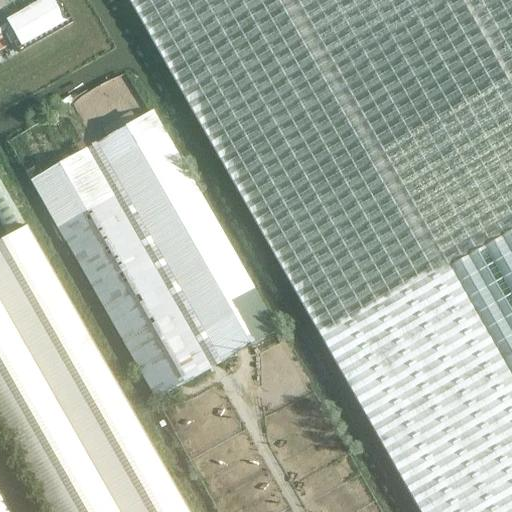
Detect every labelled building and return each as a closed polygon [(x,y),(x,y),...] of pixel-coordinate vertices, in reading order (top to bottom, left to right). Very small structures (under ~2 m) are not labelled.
[(22,43),(69,20),(59,0),(37,0),(8,14),(22,43)] [(511,511),(511,380),(448,267),(511,229),(511,0),(128,0),(419,511),(511,511)] [(86,94),(98,116),(107,111),(117,128),(150,109),(128,71),(86,94)] [(154,400),(276,331),(151,112),(29,182),(154,400)] [(0,176),(0,218),(8,233),(25,224),(0,176)] [(187,511),(26,227),(0,242),(0,428),(47,511),(187,511)] [(511,229),(448,267),(511,380),(511,229)] [(8,511),(0,497),(0,511),(8,511)]
